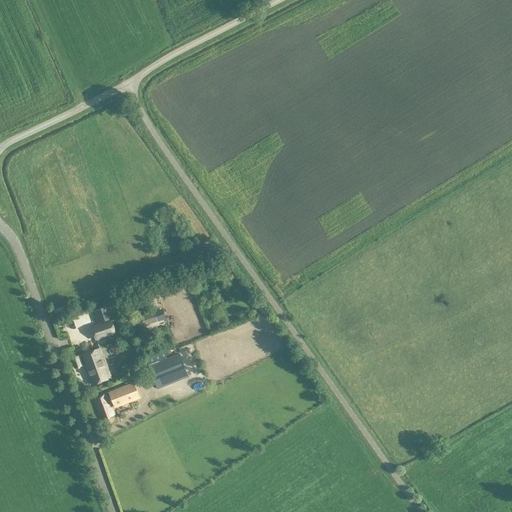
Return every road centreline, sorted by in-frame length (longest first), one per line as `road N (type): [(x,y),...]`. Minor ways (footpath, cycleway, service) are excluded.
road 1 (unclassified): [(424,511),(158,139),(129,84)]
road 2 (tertiary): [(114,511),(16,246),(0,224)]
road 3 (unclassified): [(129,84),(281,0)]
road 4 (unclassified): [(0,148),(129,84)]
